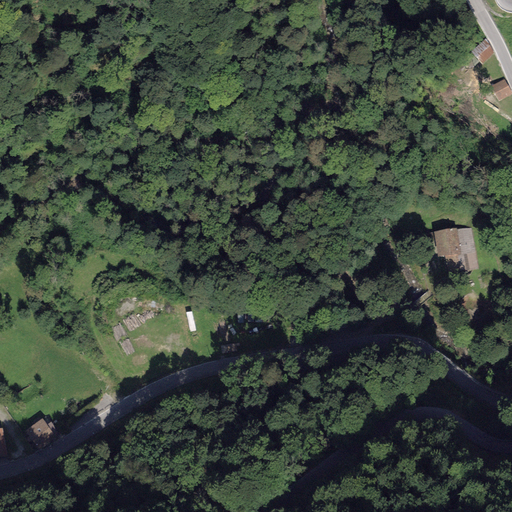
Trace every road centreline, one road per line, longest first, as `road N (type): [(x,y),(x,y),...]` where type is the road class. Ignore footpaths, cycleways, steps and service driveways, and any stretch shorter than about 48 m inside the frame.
road 1 (tertiary): [(0,472),(53,451),(162,386),(263,358),(408,344),(480,394),(511,405)]
road 2 (tertiary): [(271,511),(372,432),(408,415),(440,415),(487,443),(511,447)]
